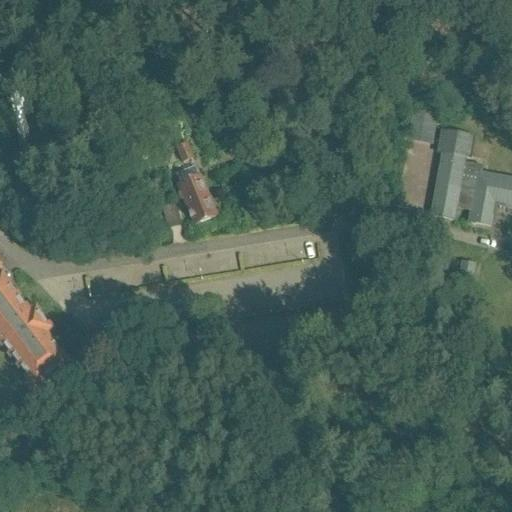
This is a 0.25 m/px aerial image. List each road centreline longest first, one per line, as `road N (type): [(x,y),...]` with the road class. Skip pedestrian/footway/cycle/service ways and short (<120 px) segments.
road 1 (residential): [(69,266),(77,311),(335,268),(329,227)]
road 2 (residential): [(329,227),(69,266)]
road 3 (residential): [(511,248),(415,225),(329,227)]
